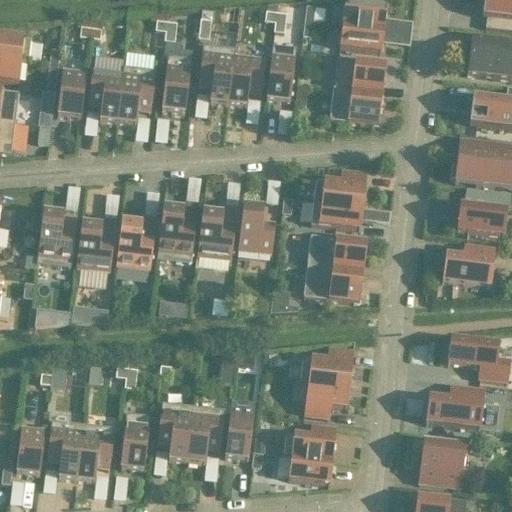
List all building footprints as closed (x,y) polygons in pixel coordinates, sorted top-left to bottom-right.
[(481,21),(485,22),(484,32),(511,35),(511,0),(483,0),(482,12),(481,21)] [(344,7),(341,30),(383,35),(385,12),(344,7)] [(305,10),(304,24),(313,26),(314,12),(314,11),(305,10)] [(264,25),(274,26),(275,16),(265,15),(264,25)] [(275,16),(274,26),(273,36),(283,37),(285,18),(275,16)] [(198,43),(208,44),(210,25),(200,24),(198,43)] [(304,24),(302,39),(311,40),(313,26),(304,24)] [(154,35),(164,36),(166,26),(156,25),(154,35)] [(176,28),(166,26),(164,36),(163,45),(173,47),(176,28)] [(380,57),(383,35),(341,30),(338,52),(380,57)] [(79,41),(89,42),(90,32),(80,31),(79,41)] [(90,32),(89,42),(99,43),(100,33),(90,32)] [(0,39),(0,62),(20,65),(20,66),(27,67),(30,43),(0,39)] [(511,45),(470,41),(466,79),(511,84),(511,45)] [(208,107),(227,109),(234,60),(235,53),(202,49),(197,92),(199,92),(200,89),(210,90),(208,107)] [(271,49),(265,105),(289,107),(295,52),(271,49)] [(50,53),(46,84),(55,85),(59,54),(50,53)] [(190,63),(167,60),(160,115),(184,118),(190,63)] [(264,64),(234,60),(227,109),(245,112),(247,94),(258,96),(258,99),(260,99),(264,64)] [(0,85),(17,88),(20,66),(20,65),(0,62),(0,85)] [(336,63),(332,94),(381,100),(385,69),(336,63)] [(122,78),(117,127),(135,130),(137,112),(148,113),(148,117),(150,117),(155,75),(122,71),(122,78)] [(85,77),(61,74),(56,120),(80,123),(85,77)] [(98,125),(117,127),(122,78),(91,74),(87,109),(89,110),(89,106),(100,108),(98,125)] [(295,105),(305,106),(306,91),(296,90),(295,105)] [(471,100),(468,129),(511,134),(511,131),(511,93),(506,92),(505,104),(471,100)] [(377,130),(381,100),(332,94),(329,125),(377,130)] [(0,95),(0,126),(14,128),(17,97),(0,95)] [(41,96),(40,107),(53,109),(54,97),(41,96)] [(167,145),(170,122),(158,121),(156,144),(167,145)] [(0,157),(10,159),(14,128),(0,126),(0,157)] [(50,134),(39,132),(37,148),(48,149),(50,134)] [(450,183),(453,183),(453,187),(511,193),(511,149),(462,144),(458,143),(455,169),(451,169),(450,183)] [(315,184),(313,207),(362,212),(366,178),(340,175),(339,187),(315,184)] [(277,207),(281,185),(269,182),(265,205),(277,207)] [(458,209),(455,236),(502,242),(505,215),(507,215),(509,198),(485,196),(483,212),(458,209)] [(115,220),(119,199),(109,197),(105,218),(115,220)] [(291,204),(282,203),(281,218),(290,219),(291,204)] [(359,235),(362,212),(313,207),(310,229),(359,235)] [(242,209),(236,255),(270,260),(274,228),(261,226),(263,212),(242,209)] [(190,268),(190,261),(194,229),(181,227),(183,213),(162,211),(155,263),(190,268)] [(42,215),(35,268),(70,272),(74,234),(61,232),(63,218),(42,215)] [(196,262),(230,266),(234,234),(221,232),(222,218),(201,215),(196,262)] [(32,220),(30,235),(39,236),(41,221),(32,220)] [(120,225),(115,271),(149,275),(153,243),(155,229),(142,227),(120,225)] [(80,227),(75,273),(109,278),(113,246),(100,244),(101,230),(80,227)] [(310,240),(306,271),(362,278),(366,247),(310,240)] [(444,259),(441,287),(489,293),(494,253),(463,249),(461,261),(444,259)] [(34,272),(35,260),(25,259),(24,271),(34,272)] [(358,308),(362,278),(306,271),(302,302),(358,308)] [(24,288),(23,303),(32,304),(33,289),(24,288)] [(229,307),(212,305),(211,317),(227,319),(229,307)] [(178,309),(176,323),(185,323),(186,324),(186,323),(188,311),(178,309)] [(73,311),(70,330),(85,329),(87,312),(73,311)] [(68,330),(69,317),(55,315),(53,331),(68,330)] [(477,347),(450,343),(447,368),(478,372),(477,384),(507,388),(509,365),(496,363),(498,349),(493,348),(493,344),(477,342),(477,347)] [(307,386),(349,391),(353,356),(327,353),(326,365),(302,362),(300,386),(307,387),(307,386)] [(243,372),(245,360),(235,359),(234,371),(243,372)] [(235,362),(221,360),(219,378),(232,379),(235,362)] [(160,370),(159,380),(168,382),(170,372),(160,370)] [(124,386),(123,392),(134,394),(136,375),(126,373),(125,383),(124,386)] [(100,375),(90,374),(88,389),(98,390),(100,375)] [(40,379),(39,389),(49,390),(50,380),(40,379)] [(346,413),(349,391),(307,386),(307,387),(303,420),(328,423),(330,411),(346,413)] [(427,402),(424,429),(479,435),(479,433),(494,435),(497,409),(482,407),(484,394),(457,391),(449,390),(448,404),(427,402)] [(185,467),(192,411),(161,407),(156,449),(158,449),(158,446),(169,447),(167,465),(185,467)] [(224,414),(192,411),(185,467),(204,469),(206,452),(217,453),(217,456),(219,457),(224,414)] [(229,416),(223,462),(247,465),(253,419),(229,416)] [(149,420),(125,417),(119,473),(142,476),(149,420)] [(75,485),(82,429),(51,425),(45,467),(48,467),(48,464),(59,465),(57,483),(75,485)] [(113,432),(82,429),(75,485),(94,487),(96,470),(107,471),(106,474),(108,475),(113,432)] [(290,462),(331,467),(336,432),(310,429),(309,441),(285,438),(282,462),(289,463),(290,462)] [(20,432),(14,478),(38,481),(44,434),(20,432)] [(417,489),(459,494),(464,451),(422,446),(417,489)] [(255,456),(264,457),(265,448),(256,447),(255,456)] [(252,457),(250,472),(260,473),(261,458),(252,457)] [(329,489),(331,467),(290,462),(289,463),(287,484),(329,489)] [(11,475),(2,473),(0,489),(9,490),(11,475)] [(463,511),(464,507),(415,501),(413,511),(463,511)]
